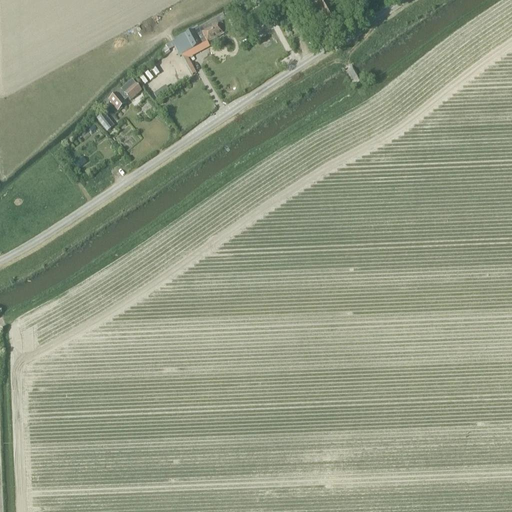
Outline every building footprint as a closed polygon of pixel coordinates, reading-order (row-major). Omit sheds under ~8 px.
[(330,36),(343,27),(337,17),(342,13),(333,0),(311,0),(310,1),(311,2),(301,8),(308,19),(312,16),(320,28),(323,26),(330,36)] [(259,16),(276,6),(273,1),(256,11),(259,16)] [(169,52),(174,49),(179,58),(181,57),(185,55),(201,46),(206,43),(207,44),(227,33),(222,23),(225,22),(222,17),(215,21),(199,30),(198,29),(177,41),(171,43),(165,47),(166,48),(162,51),(166,57),(170,53),(169,52)] [(196,74),(188,59),(184,61),(192,76),(196,74)] [(129,101),(141,92),(132,81),(120,91),(121,92),(117,95),(116,94),(108,101),(117,112),(125,105),(123,103),(127,99),(129,101)] [(104,115),(96,120),(107,133),(114,127),(104,115)]
